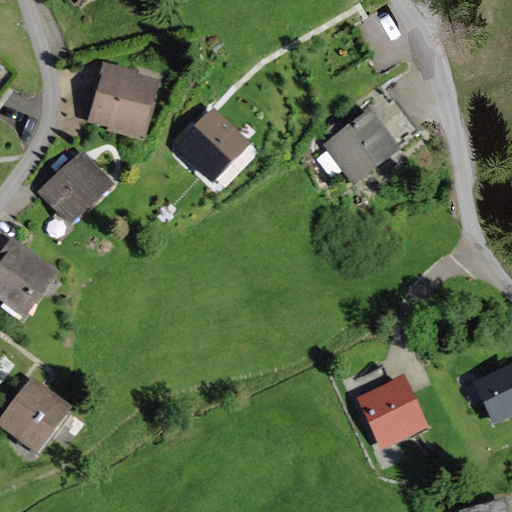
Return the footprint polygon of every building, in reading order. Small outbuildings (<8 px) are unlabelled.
[(62,0),(77,17),(96,0),(62,0)] [(164,88),(106,74),(91,132),(149,146),(164,88)] [(334,143),(328,148),(354,182),(418,134),(393,100),(345,136),(338,127),(328,135),(334,143)] [(258,156),(214,117),(178,158),(222,197),(258,156)] [(82,158),(38,199),(70,233),(114,193),(82,158)] [(60,278),(11,245),(0,261),(0,264),(5,268),(0,274),(0,305),(29,325),(60,278)] [(511,371),(474,390),(494,433),(511,424),(511,371)] [(73,411),(30,383),(0,429),(0,432),(42,459),(73,411)] [(406,383),(358,404),(380,454),(428,434),(406,383)]
